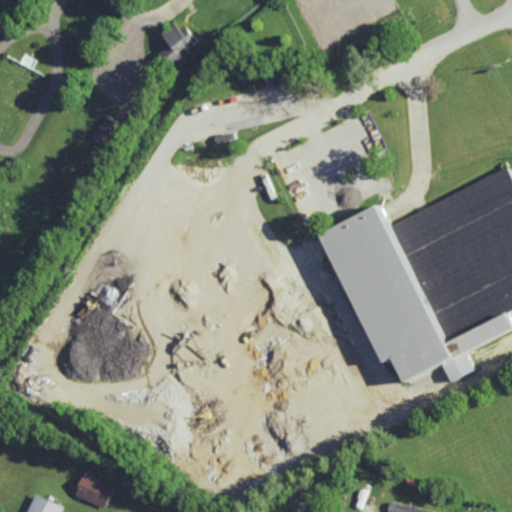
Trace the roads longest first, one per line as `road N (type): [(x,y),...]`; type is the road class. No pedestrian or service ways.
road 1 (residential): [(511,10),(251,153),(242,175),(246,202),(277,250)]
road 2 (residential): [(393,207),(414,195),(421,177),(416,59)]
